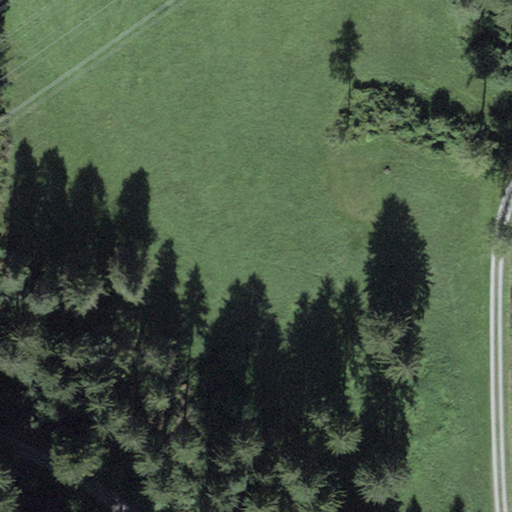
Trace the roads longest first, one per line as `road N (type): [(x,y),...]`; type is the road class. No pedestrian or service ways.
road 1 (track): [(511,204),(499,244),(497,471)]
road 2 (track): [(130,511),(0,437)]
